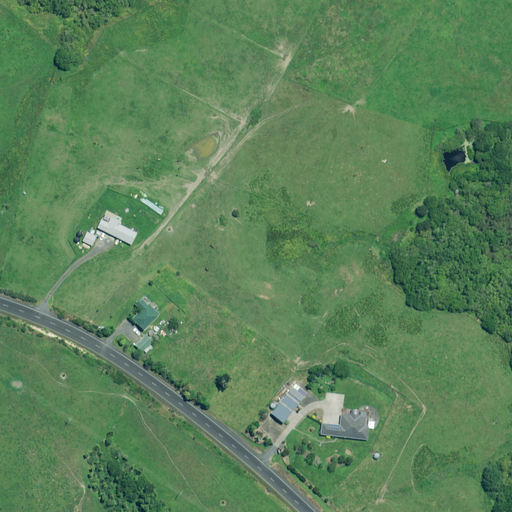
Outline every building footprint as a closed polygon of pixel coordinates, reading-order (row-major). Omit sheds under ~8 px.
[(123,225),(111,219),(109,223),(102,220),(97,228),(131,245),(137,234),(122,226),(123,225)] [(73,240),(78,243),(83,234),(78,231),(73,240)] [(96,237),(87,233),(83,241),(92,246),(96,237)] [(152,304),(151,303),(144,295),(135,305),(140,310),(132,319),(143,331),(159,316),(162,313),(157,308),(159,306),(154,302),(152,304)] [(160,339),(152,330),(148,334),(156,343),(160,339)] [(152,343),(146,335),(135,345),(142,353),(152,343)] [(300,388),(296,384),(271,414),(283,423),(304,397),(297,391),(300,388)] [(367,417),(341,414),(340,426),(322,423),(321,435),(367,440),(368,427),(365,427),(367,417)]
